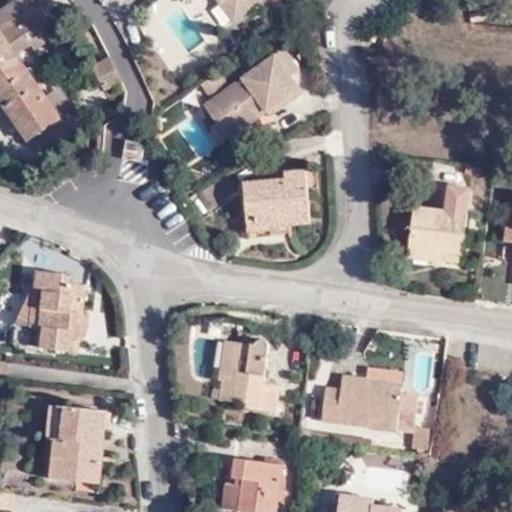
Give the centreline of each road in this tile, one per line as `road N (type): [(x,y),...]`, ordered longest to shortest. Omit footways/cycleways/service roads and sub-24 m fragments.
road 1 (residential): [(350,301),(346,31),(357,0)]
road 2 (residential): [(154,262),(169,511)]
road 3 (residential): [(154,262),(221,283),(350,301)]
road 4 (residential): [(0,197),(62,216),(154,262)]
road 5 (residential): [(350,301),(511,324)]
